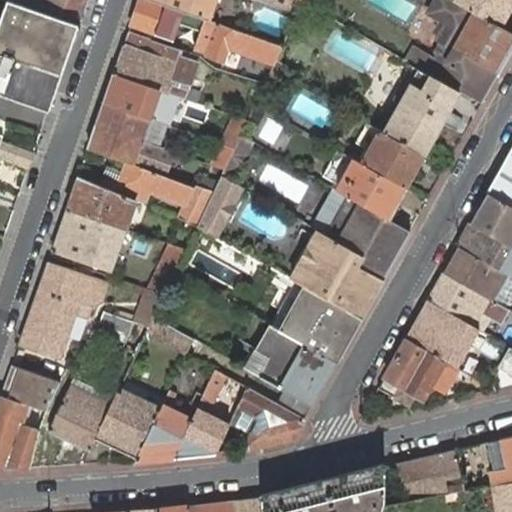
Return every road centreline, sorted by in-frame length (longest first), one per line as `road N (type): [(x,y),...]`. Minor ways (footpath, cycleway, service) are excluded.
road 1 (residential): [(331,455),(325,428),(511,98)]
road 2 (residential): [(0,326),(114,0)]
road 3 (tertiary): [(331,455),(265,473),(0,492)]
road 4 (tertiary): [(511,408),(331,455)]
